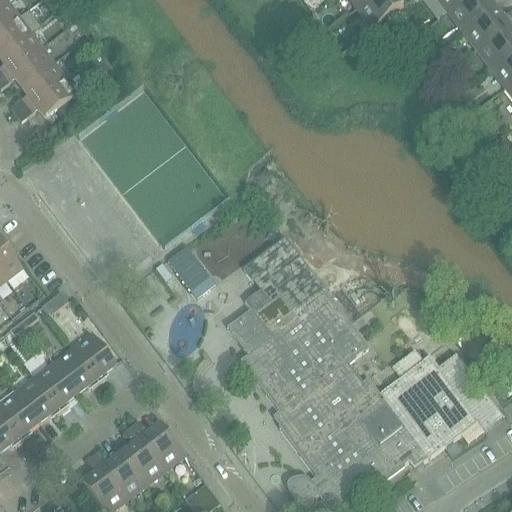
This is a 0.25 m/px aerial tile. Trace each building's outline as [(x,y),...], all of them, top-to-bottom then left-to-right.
[(347,0),(357,13),(373,0),(347,0)] [(373,0),(357,13),(371,32),(403,8),(396,0),(373,0)] [(435,0),(447,15),(466,0),(435,0)] [(466,0),(447,15),(462,35),(493,11),(484,0),(466,0)] [(0,34),(19,20),(8,5),(0,10),(0,34)] [(511,15),(502,23),(493,11),(462,35),(476,54),(511,26),(511,15)] [(0,58),(31,35),(19,20),(0,34),(0,58)] [(511,26),(476,54),(490,73),(511,56),(511,26)] [(0,82),(43,51),(31,35),(0,58),(0,62),(5,68),(0,71),(0,82)] [(54,66),(43,51),(0,82),(0,93),(15,82),(22,91),(54,66)] [(511,56),(490,73),(505,92),(511,86),(511,56)] [(66,81),(54,66),(22,91),(28,99),(10,112),(16,119),(66,81)] [(78,97),(66,81),(16,119),(21,126),(38,113),(45,122),(78,97)] [(0,275),(7,284),(23,272),(0,241),(0,275)] [(251,314),(227,332),(248,359),(241,365),(279,415),(281,417),(284,415),(289,422),(279,429),(278,430),(316,480),(309,486),(308,483),(307,483),(306,482),(305,482),(304,482),(303,481),(302,482),(299,482),(297,482),(295,483),(293,483),(291,484),(290,484),(289,485),(288,485),(288,486),(287,487),(287,488),(287,489),(287,490),(287,491),(287,492),(287,493),(288,495),(290,498),(292,500),(295,505),(298,509),(301,511),(313,511),(314,511),(314,510),(314,509),(315,509),(315,508),(315,507),(315,506),(315,505),(315,504),(319,500),(327,511),(347,511),(409,465),(410,464),(391,438),(403,429),(379,398),(368,383),(360,389),(345,369),(368,352),(348,325),(325,295),(308,272),(288,246),(285,242),(243,273),(253,285),(257,282),(264,292),(245,306),(251,314)] [(187,249),(167,264),(197,303),(216,288),(187,249)] [(68,306),(61,296),(48,306),(41,311),(49,321),(68,306)] [(34,317),(22,325),(26,331),(38,322),(34,317)] [(26,331),(22,325),(10,334),(14,340),(26,331)] [(116,369),(92,337),(73,351),(100,387),(106,382),(103,378),(116,369)] [(100,387),(73,351),(53,366),(77,398),(89,389),(92,393),(100,387)] [(400,383),(379,398),(403,429),(391,438),(410,464),(417,459),(422,465),(423,466),(477,426),(484,435),(496,427),(495,426),(494,426),(494,425),(501,420),(503,424),(504,423),(465,371),(456,359),(444,368),(438,373),(429,361),(423,365),(415,354),(392,371),(400,383)] [(77,398),(53,366),(34,379),(61,416),(68,411),(65,407),(77,398)] [(61,416),(34,379),(14,394),(39,427),(50,418),(53,422),(61,416)] [(39,427),(14,394),(0,404),(0,414),(23,445),(29,440),(27,436),(39,427)] [(23,445),(0,414),(0,456),(12,447),(15,451),(23,445)] [(138,425),(131,431),(165,476),(185,461),(161,429),(148,439),(138,425)] [(165,476),(131,431),(124,436),(134,450),(122,459),(146,490),(165,476)] [(100,454),(92,460),(126,505),(146,490),(122,459),(110,468),(100,454)] [(116,511),(126,505),(92,460),(86,465),(96,478),(83,488),(101,511),(116,511)] [(206,488),(189,500),(185,503),(191,511),(193,511),(213,498),(206,488)] [(213,498),(193,511),(213,511),(220,507),(213,498)]
